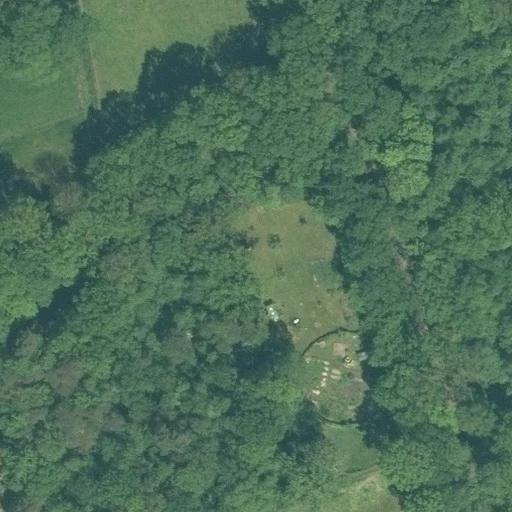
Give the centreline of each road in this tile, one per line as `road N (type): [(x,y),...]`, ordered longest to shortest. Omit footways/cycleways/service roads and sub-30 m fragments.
road 1 (track): [(488,511),(341,80)]
road 2 (track): [(106,211),(341,80)]
road 3 (track): [(341,80),(446,0)]
